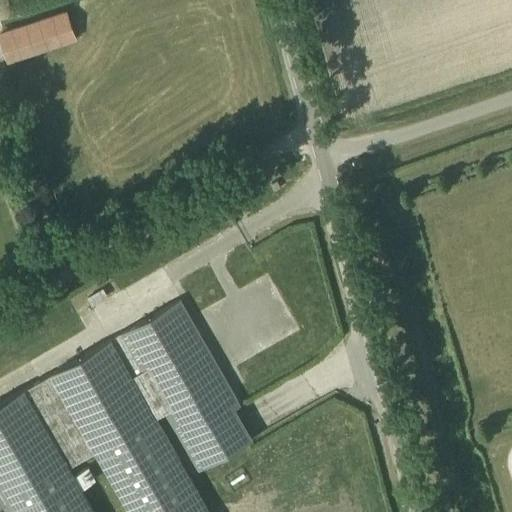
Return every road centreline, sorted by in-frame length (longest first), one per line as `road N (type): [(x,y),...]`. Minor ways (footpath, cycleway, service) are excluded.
road 1 (tertiary): [(417,511),(321,159)]
road 2 (track): [(307,108),(0,287)]
road 3 (unclassified): [(321,159),(511,94)]
road 4 (tertiary): [(321,159),(278,0)]
